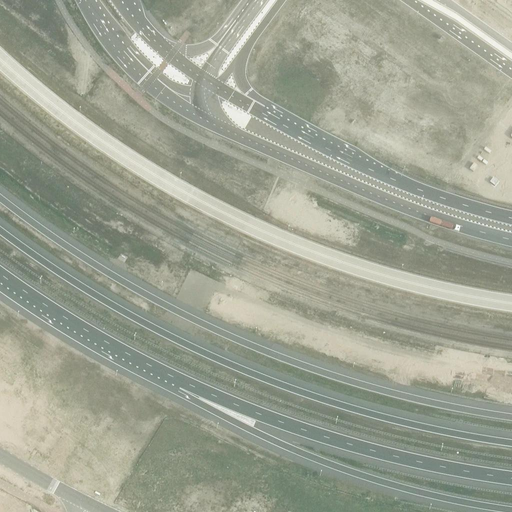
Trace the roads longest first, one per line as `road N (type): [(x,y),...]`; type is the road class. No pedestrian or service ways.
road 1 (secondary): [(511,417),(364,386),(246,344),(79,255),(0,197)]
road 2 (secondary): [(371,415),(260,380),(187,346),(99,302),(0,230)]
road 3 (trunk): [(182,383),(290,451),(383,485),(511,511)]
road 4 (trunk): [(182,383),(377,453),(511,479)]
road 5 (unclassified): [(199,112),(335,179),(511,242)]
road 6 (unclassified): [(511,217),(389,175),(260,107)]
road 7 (trunk): [(0,275),(182,383)]
road 8 (unclassified): [(87,0),(124,54),(199,112)]
road 9 (trunk): [(511,442),(371,415)]
road 10 (unclassified): [(403,0),(511,78)]
